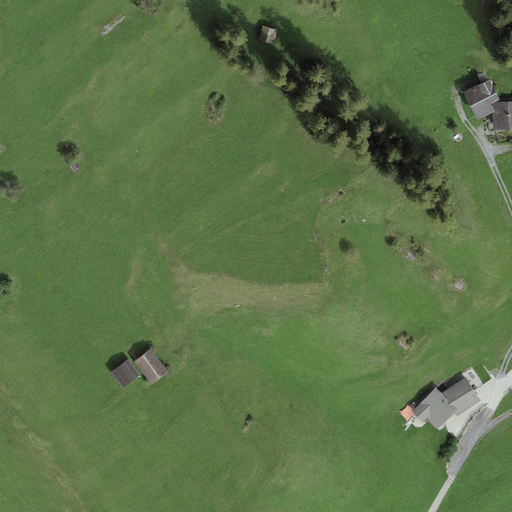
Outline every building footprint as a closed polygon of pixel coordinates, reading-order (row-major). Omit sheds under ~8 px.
[(260,42),(275,46),(279,31),(264,27),(260,42)] [(490,80),(463,92),(477,120),(492,112),(495,111),(491,104),(496,102),(500,100),(490,80)] [(493,114),(493,131),(511,130),(511,101),(496,102),(491,104),(495,111),(492,112),(493,114)] [(145,351),(129,362),(144,384),(160,373),(145,351)] [(123,360),(107,370),(118,386),(134,375),(123,360)] [(437,429),(453,413),(457,417),(481,400),(465,377),(441,393),(435,388),(412,412),(423,423),(426,419),(437,429)]
